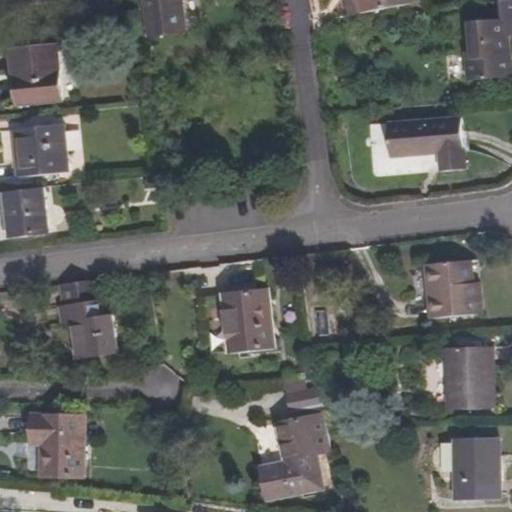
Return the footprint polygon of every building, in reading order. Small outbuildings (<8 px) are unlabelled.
[(182,0),(150,0),(146,0),(151,36),(187,32),(182,0)] [(362,15),(358,0),(349,0),(352,17),(362,15)] [(398,0),(358,0),(362,15),(400,8),(398,0)] [(503,20),(470,22),(472,52),(466,53),(469,82),(508,79),(506,55),(510,54),(509,36),(511,36),(511,0),(502,2),(503,20)] [(13,72),(17,72),(20,106),(63,101),(58,47),(11,52),(13,72)] [(390,125),(392,158),(441,154),(443,172),(468,170),(463,119),(390,125)] [(20,178),(69,173),(64,125),(16,131),(20,178)] [(11,238),(50,233),(45,188),(5,193),(11,238)] [(481,283),(475,284),(473,261),(427,265),(432,320),(484,314),(481,283)] [(102,300),(97,301),(95,281),(62,285),(65,306),(61,307),(63,326),(73,324),(78,361),(120,354),(114,315),(105,316),(102,300)] [(231,355),(276,351),(269,288),(225,293),(229,331),(231,352),(231,355)] [(223,353),(231,352),(229,331),(221,332),(223,353)] [(450,411),(496,409),(494,347),(449,348),(450,411)] [(292,411),(323,405),(319,388),(308,391),(306,380),(287,381),(289,395),(292,411)] [(279,424),(288,464),(263,468),(269,501),(325,490),(318,455),(332,452),(325,414),(279,424)] [(86,417),(34,416),(33,445),(44,445),(43,477),(85,477),(86,417)] [(458,501),(502,500),(501,439),(457,440),(458,501)]
